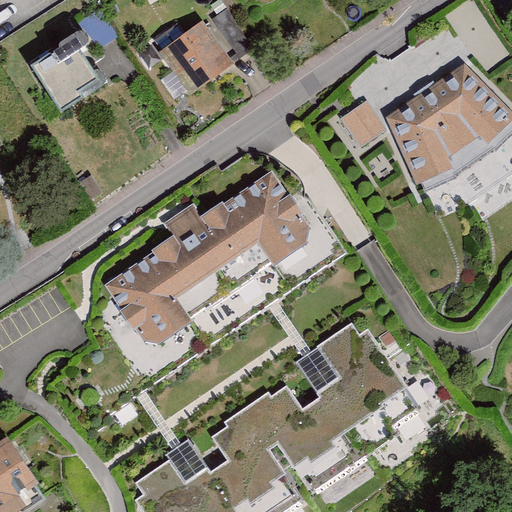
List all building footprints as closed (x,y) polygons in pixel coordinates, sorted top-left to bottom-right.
[(204,30),(162,62),(194,104),(236,72),(204,30)] [(83,34),(29,69),(65,123),(108,96),(86,62),(96,56),(83,34)] [(511,111),(468,72),(392,124),(419,196),(461,180),(456,167),(486,146),(497,157),(511,140),(511,111)] [(368,107),(341,125),(361,154),(388,136),(368,107)] [(174,245),(107,289),(147,350),(162,352),(193,331),(178,310),(264,250),(280,273),(312,251),(313,235),(274,176),(205,222),(196,209),(164,230),(174,245)] [(174,469),(142,491),(151,503),(141,510),(142,511),(304,511),(308,509),(275,463),(283,458),(318,508),(412,443),(406,434),(430,418),(373,335),(363,342),(354,330),(296,369),(322,407),(305,419),(291,399),(276,409),(272,403),(232,430),(236,435),(220,446),(236,469),(215,484),(190,449),(170,463),(174,469)] [(0,511),(42,511),(53,505),(13,448),(0,457),(0,511)]
